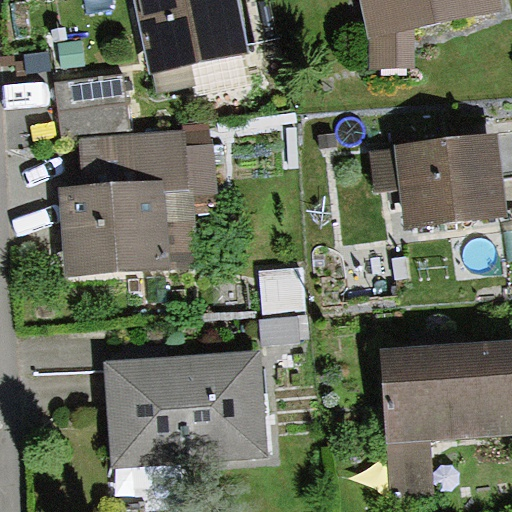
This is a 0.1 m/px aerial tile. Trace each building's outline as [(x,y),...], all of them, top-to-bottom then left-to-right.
[(240,0),(133,0),(151,76),(253,52),(240,0)] [(500,0),(361,0),(369,36),(369,68),(416,68),(418,30),(502,6),(500,0)] [(59,81),(65,141),(80,140),(131,136),(125,75),(59,81)] [(80,140),(84,186),(164,180),(165,188),(194,186),(195,199),(216,197),(210,121),(182,123),(182,133),(131,136),(80,140)] [(497,132),(396,145),(397,150),(373,153),(378,190),(402,187),(407,226),(507,214),(497,132)] [(84,186),(63,188),(68,274),(199,267),(195,199),(194,186),(165,188),(164,180),(84,186)] [(298,317),(261,320),(263,346),(300,343),(298,317)] [(511,341),(380,350),(389,492),(432,490),(429,438),(511,433),(511,341)] [(260,350),(107,362),(115,468),(268,456),(260,350)]
